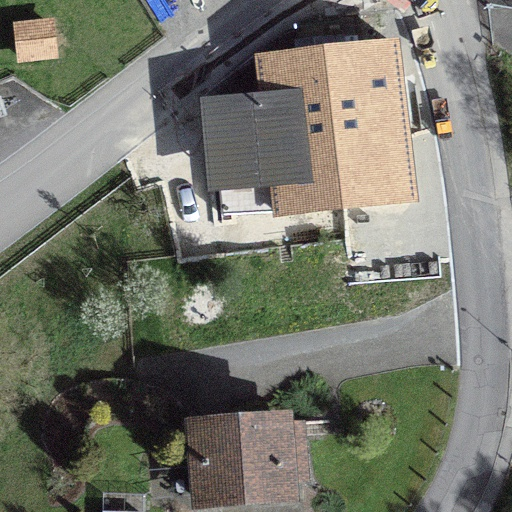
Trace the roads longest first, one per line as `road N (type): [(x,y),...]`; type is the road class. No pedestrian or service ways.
road 1 (residential): [(413,0),(448,65),(476,277),(480,401),(446,511)]
road 2 (residential): [(0,212),(284,0)]
